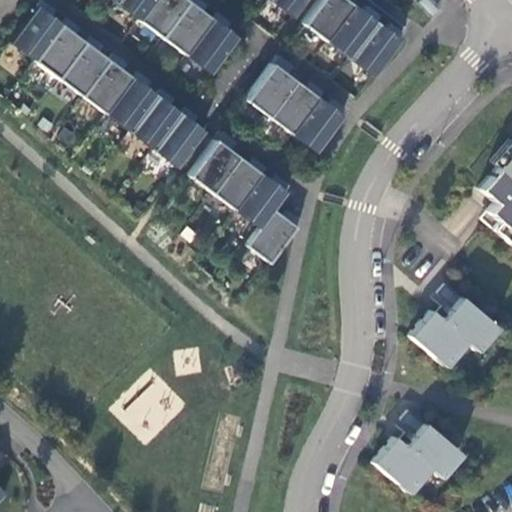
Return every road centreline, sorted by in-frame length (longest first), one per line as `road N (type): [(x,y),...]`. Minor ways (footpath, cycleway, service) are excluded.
road 1 (residential): [(511,29),(370,178),(356,236),(353,383),(302,511)]
road 2 (residential): [(206,0),(262,43),(206,116),(50,0)]
